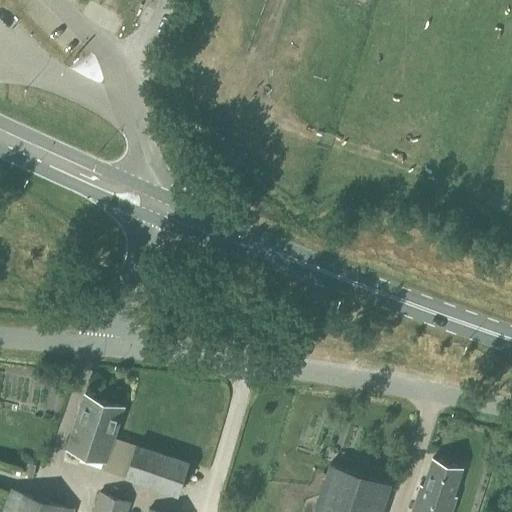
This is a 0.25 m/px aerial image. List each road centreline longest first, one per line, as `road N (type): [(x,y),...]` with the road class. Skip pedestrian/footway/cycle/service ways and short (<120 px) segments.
road 1 (unclassified): [(511,408),(261,363),(113,348)]
road 2 (unclassified): [(150,194),(133,85),(53,0)]
road 3 (primary): [(511,336),(311,267)]
road 4 (primary): [(311,267),(150,194)]
road 5 (primary): [(145,217),(269,262),(311,267)]
road 6 (primary): [(150,194),(0,123)]
road 7 (primary): [(0,153),(145,217)]
road 8 (unclassified): [(113,348),(145,217)]
